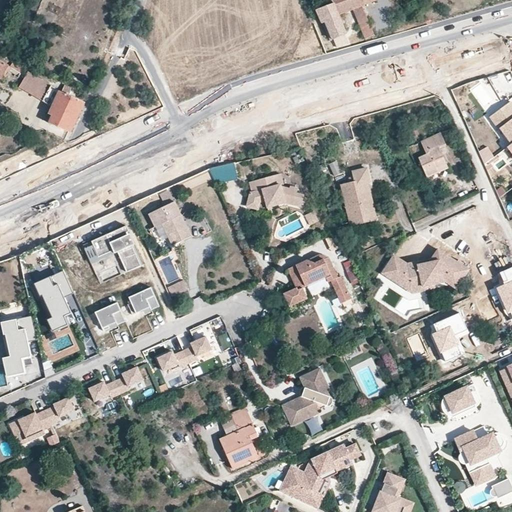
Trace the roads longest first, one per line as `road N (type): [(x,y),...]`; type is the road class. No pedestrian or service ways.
road 1 (residential): [(0,406),(222,307),(247,308)]
road 2 (secondary): [(197,146),(436,65)]
road 3 (secondary): [(0,235),(197,146)]
road 4 (residential): [(436,65),(511,241)]
road 5 (residential): [(130,30),(197,146)]
